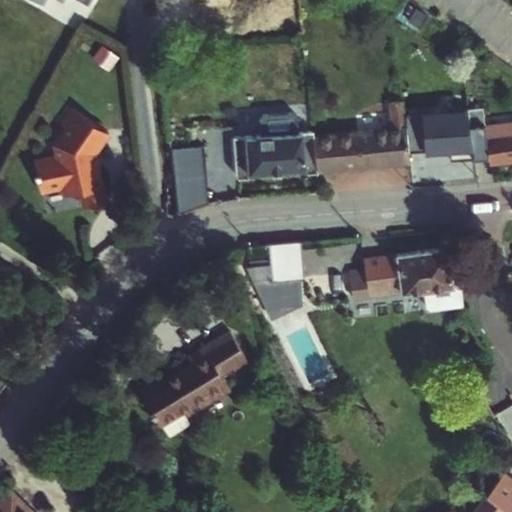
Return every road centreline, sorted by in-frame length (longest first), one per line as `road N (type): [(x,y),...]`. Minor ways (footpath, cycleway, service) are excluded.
road 1 (residential): [(239,221),(350,483),(392,511)]
road 2 (tertiary): [(0,441),(145,263),(175,241),(239,221)]
road 3 (tertiary): [(239,221),(511,197)]
